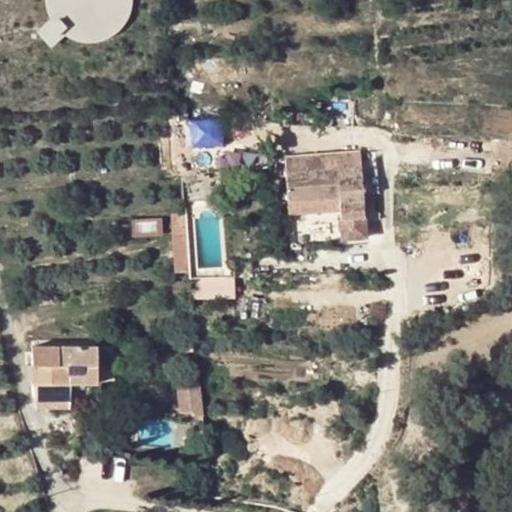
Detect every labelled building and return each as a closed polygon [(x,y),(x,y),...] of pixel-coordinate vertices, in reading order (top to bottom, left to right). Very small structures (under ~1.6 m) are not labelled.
[(85,0),(68,29),(105,50),(132,0),(85,0)] [(49,19),(37,30),(51,46),(62,36),(58,32),(54,28),(49,19)] [(223,145),(221,118),(190,120),(191,147),(223,145)] [(365,237),(361,169),(288,173),(289,200),(338,197),(341,239),(365,237)] [(110,283),(111,298),(111,299),(128,298),(128,291),(127,280),(110,283)] [(99,346),(31,345),(33,383),(34,385),(69,385),(97,385),(98,371),(99,346)] [(98,371),(97,385),(114,385),(115,373),(98,371)] [(199,381),(180,381),(181,403),(195,402),(195,407),(202,406),(199,381)] [(69,407),(69,385),(34,385),(34,400),(34,406),(45,407),(69,407)] [(195,402),(181,403),(182,411),(195,410),(195,407),(195,402)]
